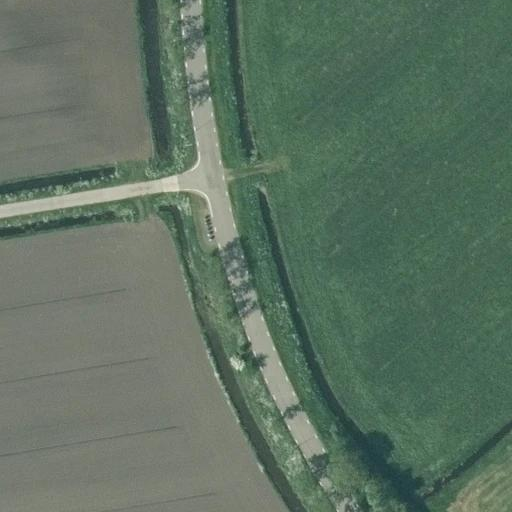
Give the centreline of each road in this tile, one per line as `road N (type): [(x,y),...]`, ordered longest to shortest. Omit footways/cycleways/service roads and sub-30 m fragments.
road 1 (tertiary): [(348,511),(272,373),(213,178)]
road 2 (unclassified): [(0,212),(213,178)]
road 3 (tertiary): [(213,178),(189,0)]
